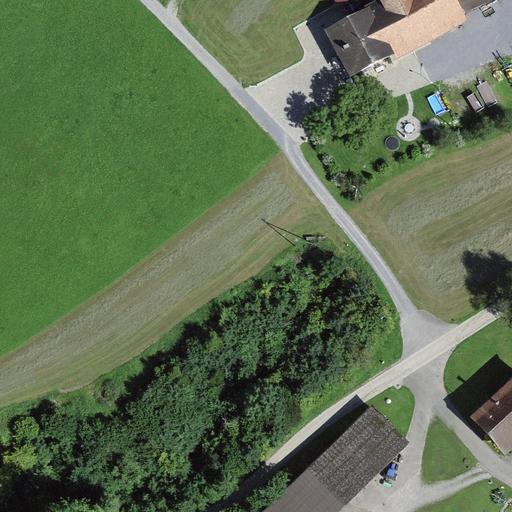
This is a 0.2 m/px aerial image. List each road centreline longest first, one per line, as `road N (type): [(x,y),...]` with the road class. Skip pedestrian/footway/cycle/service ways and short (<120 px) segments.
road 1 (track): [(511,482),(460,430),(433,388),(437,349),(276,129),(146,0)]
road 2 (track): [(212,511),(340,410),(511,301)]
road 3 (track): [(276,129),(316,75),(322,28),(375,0)]
road 4 (track): [(407,79),(276,129)]
road 5 (track): [(402,511),(433,388)]
road 6 (track): [(511,19),(407,79)]
